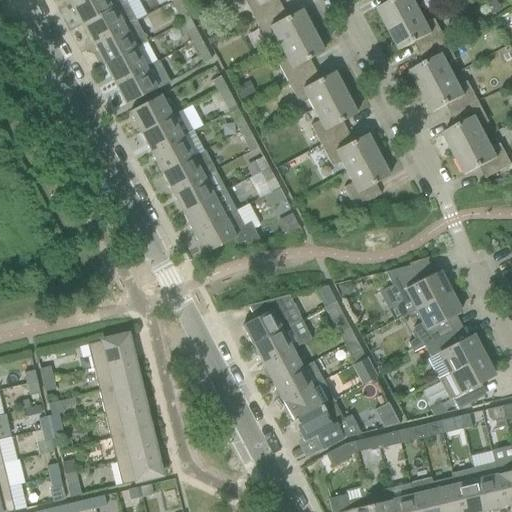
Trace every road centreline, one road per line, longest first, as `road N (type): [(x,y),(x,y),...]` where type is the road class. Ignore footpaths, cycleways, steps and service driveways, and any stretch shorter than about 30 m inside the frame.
road 1 (residential): [(294,511),(21,0)]
road 2 (residential): [(511,336),(336,0)]
